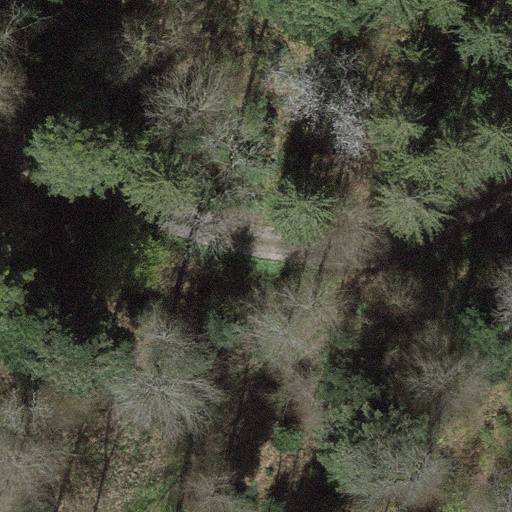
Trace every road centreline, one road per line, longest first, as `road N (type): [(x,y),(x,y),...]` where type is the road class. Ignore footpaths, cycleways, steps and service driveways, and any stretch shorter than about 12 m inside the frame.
road 1 (track): [(0,152),(188,231),(296,247),(366,243),(452,217),(511,187)]
road 2 (track): [(366,243),(325,318),(205,448),(190,473),(184,511)]
